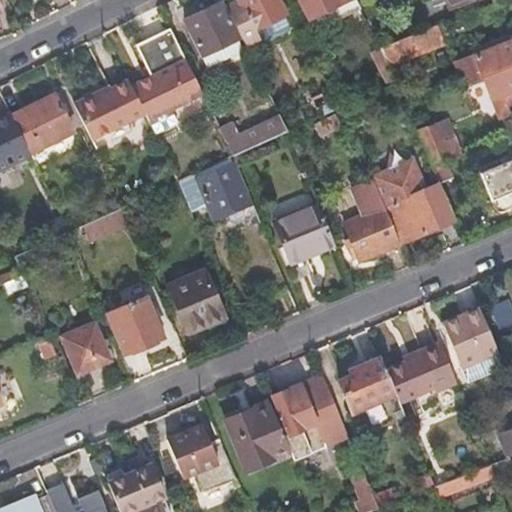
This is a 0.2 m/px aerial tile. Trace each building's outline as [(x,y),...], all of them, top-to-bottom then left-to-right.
[(279,0),(241,0),(228,7),(246,43),(260,36),(261,39),(268,41),(288,32),(290,26),(285,14),(286,13),(279,0)] [(360,0),(302,0),(311,19),(328,11),(341,18),(364,7),(360,0)] [(240,36),(223,2),(186,20),(202,54),(240,36)] [(445,43),(438,25),(383,46),(392,65),(445,43)] [(211,108),(173,29),(141,45),(154,75),(133,86),(146,114),(156,135),(185,121),(211,108)] [(485,76),(511,64),(511,42),(508,43),(506,38),(475,51),(477,55),(464,61),(468,72),(463,74),(466,83),(485,76)] [(392,65),(383,46),(372,51),(390,85),(400,81),(392,65)] [(468,72),(464,61),(458,63),(463,74),(468,72)] [(511,111),(511,64),(485,76),(501,116),(511,111)] [(133,86),(130,82),(111,90),(109,87),(76,103),(94,139),(146,114),(133,86)] [(57,93),(14,114),(33,153),(76,132),(57,93)] [(33,153),(14,114),(13,113),(0,119),(0,171),(33,156),(33,153)] [(337,114),(317,123),(321,134),(342,125),(337,114)] [(235,155),(290,130),(282,116),(240,136),(234,123),(222,129),(235,155)] [(442,136),(455,130),(451,120),(420,132),(425,143),(442,136)] [(451,159),(465,153),(455,130),(442,136),(451,159)] [(434,166),(451,159),(442,136),(425,143),(434,166)] [(252,202),(232,156),(180,180),(191,209),(215,216),(216,219),(229,213),(233,220),(266,228),(254,200),(252,202)] [(511,156),(482,169),(494,199),(511,191),(511,156)] [(416,158),(373,177),(385,205),(401,241),(456,217),(441,181),(428,187),(416,158)] [(156,193),(127,207),(131,216),(160,202),(156,193)] [(337,242),(321,203),(277,222),(291,254),(315,244),(319,250),(337,242)] [(127,207),(127,204),(84,224),(92,240),(133,221),(131,216),(127,207)] [(401,241),(385,205),(345,222),(360,258),(401,241)] [(77,243),(70,230),(16,255),(22,267),(77,243)] [(289,287),(278,262),(260,270),(270,295),(289,287)] [(227,315),(207,268),(169,284),(189,332),(227,315)] [(25,274),(7,282),(12,293),(29,285),(25,274)] [(158,319),(148,296),(111,313),(128,352),(165,336),(158,319)] [(511,309),(508,300),(492,306),(500,325),(511,319),(511,309)] [(461,365),(499,350),(482,307),(444,322),(461,365)] [(111,358),(97,324),(66,337),(74,358),(80,372),(111,358)] [(47,358),(59,352),(53,338),(41,344),(47,358)] [(458,380),(441,340),(421,349),(423,353),(388,367),(401,399),(419,391),(424,402),(456,388),(454,381),(458,380)] [(505,366),(499,350),(461,365),(468,381),(505,366)] [(388,367),(384,358),(350,371),(351,374),(339,380),(362,433),(408,415),(401,399),(388,367)] [(341,412),(325,373),(276,393),(291,432),(285,435),(292,452),(295,458),(327,445),(317,421),(341,412)] [(285,435),(270,400),(226,418),(249,469),(292,452),(285,435)] [(351,435),(341,412),(317,421),(327,445),(351,435)] [(238,477),(225,447),(216,451),(204,426),(169,441),(185,477),(196,472),(205,492),(238,477)] [(510,456),(511,454),(511,429),(501,433),(510,456)] [(483,511),(507,503),(492,462),(436,485),(445,511),(483,511)] [(110,479),(111,481),(110,482),(122,511),(172,511),(152,464),(127,474),(126,471),(123,467),(109,473),(110,477),(110,479)] [(375,494),(362,464),(350,469),(362,499),(375,494)] [(436,485),(431,471),(412,479),(417,492),(436,485)] [(109,511),(100,489),(81,497),(85,508),(76,511),(64,482),(48,488),(51,496),(57,511),(109,511)] [(380,507),(399,499),(393,487),(375,494),(380,507)] [(57,511),(51,496),(39,500),(37,496),(0,510),(0,511),(57,511)]
